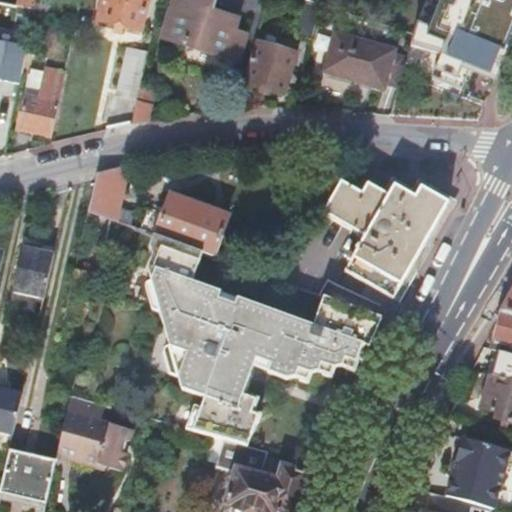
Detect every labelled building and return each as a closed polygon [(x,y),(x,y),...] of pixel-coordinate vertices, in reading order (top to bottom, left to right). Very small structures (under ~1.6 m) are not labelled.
[(37,0),(29,0),(27,8),(35,9),(37,0)] [(102,0),(97,22),(116,26),(122,28),(141,32),(149,0),(102,0)] [(202,0),(177,0),(166,39),(163,39),(163,41),(188,48),(188,50),(189,51),(192,51),(193,49),(220,57),(221,59),(223,61),(242,66),(242,64),(240,64),(247,37),(236,33),(240,21),(200,9),(202,0)] [(511,0),(402,0),(403,1),(508,111),(511,100),(511,0)] [(30,36),(35,9),(27,8),(18,6),(0,1),(0,56),(4,38),(10,31),(30,36)] [(312,43),(323,9),(306,4),(297,38),(312,43)] [(395,53),(337,36),(327,72),(385,89),(395,53)] [(29,41),(22,74),(43,78),(49,45),(29,41)] [(297,57),(260,46),(249,85),(286,95),(297,57)] [(142,75),(124,70),(118,98),(136,102),(142,75)] [(52,139),(63,86),(45,82),(40,101),(25,98),(19,132),(52,139)] [(150,108),(136,105),(131,126),(146,124),(150,108)] [(130,167),(97,175),(95,186),(85,230),(96,233),(100,218),(107,221),(100,252),(103,253),(104,248),(110,223),(116,225),(130,167)] [(394,301),(448,206),(421,190),(415,200),(395,189),(389,198),(368,187),(362,196),(343,185),(341,184),(284,285),(311,295),(325,300),(331,282),(338,287),(359,298),(366,286),(394,301)] [(156,239),(214,260),(229,219),(171,198),(160,228),(159,233),(156,239)] [(44,303),(54,258),(24,251),(13,296),(44,303)] [(364,362),(372,345),(351,337),(344,335),(303,320),(301,319),(205,284),(150,265),(148,270),(151,284),(159,315),(168,350),(168,351),(177,354),(172,368),(180,371),(176,382),(179,394),(202,400),(202,402),(248,416),(251,403),(238,399),(246,367),(248,362),(270,369),(268,375),(287,382),(297,379),(309,383),(311,376),(320,374),(331,378),(334,370),(342,368),(354,372),(357,364),(364,362)] [(98,278),(75,273),(73,283),(96,289),(98,278)] [(152,313),(159,315),(151,284),(146,282),(145,282),(145,283),(152,313)] [(511,295),(502,313),(503,313),(511,315),(511,295)] [(511,315),(503,313),(496,340),(511,344),(511,315)] [(168,351),(168,350),(164,348),(163,348),(163,349),(162,349),(162,350),(169,379),(176,382),(180,371),(172,368),(177,354),(168,351)] [(511,356),(499,353),(493,377),(511,382),(511,356)] [(248,362),(246,367),(268,375),(270,369),(248,362)] [(511,382),(493,377),(483,412),(498,415),(497,422),(511,425),(511,382)] [(22,399),(0,393),(0,436),(13,439),(22,399)] [(70,401),(65,426),(57,459),(110,474),(111,472),(122,475),(127,458),(119,455),(121,448),(129,443),(132,433),(101,425),(105,410),(70,401)] [(248,416),(202,402),(199,411),(193,434),(213,440),(246,449),(255,418),(248,416)] [(193,434),(199,411),(192,409),(186,432),(193,434)] [(445,497),(494,510),(511,454),(463,439),(455,465),(460,466),(456,478),(451,477),(445,497)] [(246,449),(213,440),(207,462),(217,465),(216,470),(236,476),(225,511),(297,511),(307,476),(282,469),(278,484),(261,479),(268,455),(246,449)] [(10,451),(0,494),(47,505),(57,462),(10,451)]
